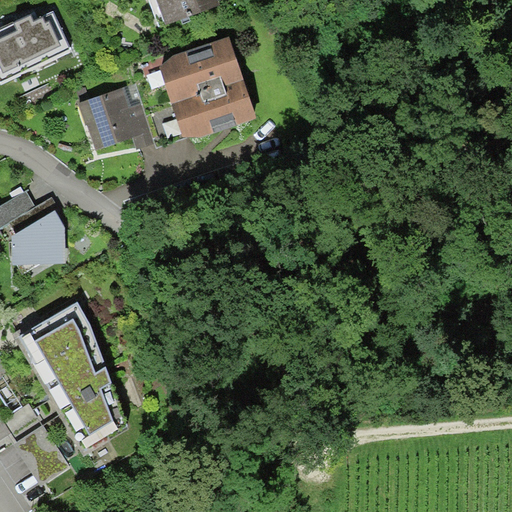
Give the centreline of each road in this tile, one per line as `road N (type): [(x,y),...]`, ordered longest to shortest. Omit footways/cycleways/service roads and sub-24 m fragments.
road 1 (track): [(133,233),(198,253),(247,241),(447,155),(511,144)]
road 2 (track): [(511,420),(343,437),(311,451)]
road 3 (residential): [(133,233),(65,181),(0,148)]
